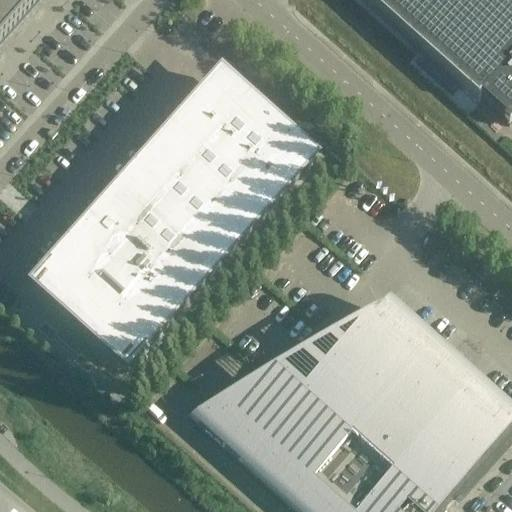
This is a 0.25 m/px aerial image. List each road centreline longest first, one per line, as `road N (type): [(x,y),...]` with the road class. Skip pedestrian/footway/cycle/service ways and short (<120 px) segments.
road 1 (unclassified): [(255,0),(511,223)]
road 2 (unknown): [(121,16),(163,62),(159,80),(11,280)]
road 3 (unknown): [(121,16),(0,155)]
